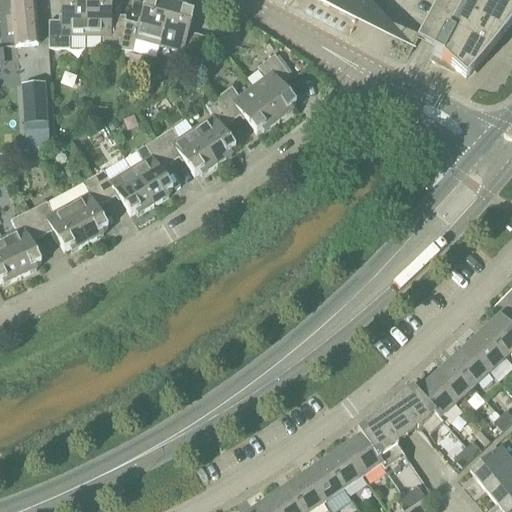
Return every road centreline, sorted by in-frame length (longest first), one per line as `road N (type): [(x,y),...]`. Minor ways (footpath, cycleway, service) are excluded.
road 1 (residential): [(0,321),(136,253),(244,186),(377,80)]
road 2 (secondary): [(221,408),(279,378),(363,316),(494,180)]
road 3 (secondary): [(469,161),(221,408)]
road 4 (secondary): [(24,511),(108,476),(221,408)]
road 5 (residential): [(188,511),(368,393)]
road 6 (residential): [(368,393),(511,255)]
road 7 (unclassified): [(377,80),(233,0)]
road 8 (residential): [(460,511),(368,393)]
road 9 (unclassified): [(491,137),(377,80)]
road 10 (unclassified): [(377,80),(469,161)]
